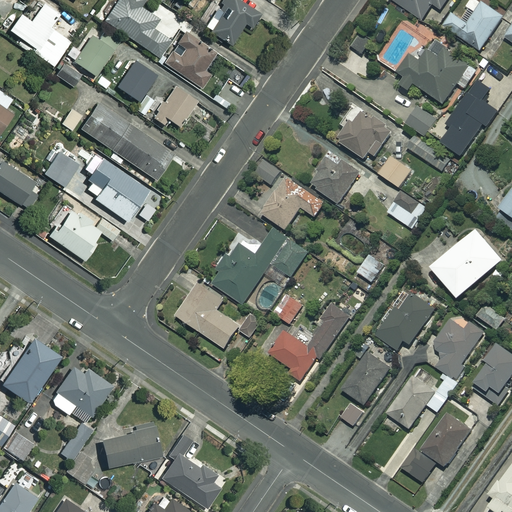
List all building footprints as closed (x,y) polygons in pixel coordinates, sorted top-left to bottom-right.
[(144,0),(116,0),(103,19),(158,57),(170,40),(152,28),(158,18),(141,6),(144,0)] [(260,14),(238,0),(222,0),(205,28),(231,43),(244,23),(251,28),(260,14)] [(449,0),(392,0),(423,19),(432,4),(443,10),(449,0)] [(58,13),(42,2),(30,20),(19,13),(8,29),(21,38),(18,43),(53,67),(70,41),(49,27),(58,13)] [(504,17),(484,3),(477,14),(471,10),(464,20),(454,14),(445,26),(481,50),(504,17)] [(120,40),(108,31),(102,39),(92,32),(73,57),(95,73),(120,40)] [(206,68),(216,53),(184,32),(176,43),(183,48),(178,55),(171,51),(164,62),(202,87),(211,72),(206,68)] [(372,43),(364,34),(353,46),(362,54),(372,43)] [(470,65),(435,42),(422,62),(412,55),(400,73),(407,78),(402,85),(411,91),(416,85),(445,104),(470,65)] [(156,74),(134,59),(116,86),(139,100),(156,74)] [(80,73),(63,61),(54,74),(71,86),(80,73)] [(493,91),(480,81),(446,127),(452,131),(444,143),(461,156),(495,110),(484,102),(493,91)] [(196,99),(175,84),(152,116),(163,124),(167,118),(178,125),(196,99)] [(11,98),(0,90),(0,131),(13,113),(5,107),(11,98)] [(173,154),(97,102),(79,127),(155,180),(173,154)] [(81,113),(70,106),(60,122),(70,129),(81,113)] [(393,130),(358,106),(348,120),(353,123),(340,142),(366,159),(371,153),(376,156),(393,130)] [(438,120),(419,107),(407,124),(427,137),(438,120)] [(415,136),(407,147),(443,172),(451,160),(415,136)] [(78,164),(58,151),(43,172),(64,186),(78,164)] [(148,188),(101,156),(86,178),(100,188),(93,198),(126,220),(148,188)] [(414,171),(392,157),(380,174),(403,189),(414,171)] [(340,166),(329,158),(311,184),(340,203),(360,172),(343,161),(340,166)] [(43,187),(0,160),(0,191),(28,209),(43,187)] [(282,172),(265,161),(256,174),(273,186),(282,172)] [(326,204),(287,177),(263,213),(288,230),(303,208),(317,217),(326,204)] [(428,209),(403,192),(389,214),(414,230),(428,209)] [(511,193),(501,209),(511,215),(511,193)] [(96,226),(66,205),(46,234),(85,261),(97,243),(93,240),(99,231),(111,239),(118,230),(101,218),(96,226)] [(310,253),(276,229),(257,255),(242,245),(232,258),(228,255),(218,268),(222,271),(214,283),(243,304),(265,273),(281,284),(289,274),(293,277),(310,253)] [(504,260),(478,230),(434,268),(460,298),(504,260)] [(405,240),(395,235),(391,245),(400,250),(405,240)] [(368,247),(352,236),(342,250),(357,262),(368,247)] [(384,265),(371,256),(359,273),(373,282),(384,265)] [(223,300),(200,284),(178,316),(225,349),(240,327),(217,310),(223,300)] [(436,309),(414,294),(402,311),(399,308),(379,336),(399,350),(405,341),(411,345),(436,309)] [(304,305),(287,295),(276,315),(292,325),(304,305)] [(352,316),(333,303),(318,324),(321,326),(308,345),(287,331),(271,355),(292,369),(289,372),(303,382),(320,357),(322,359),(352,316)] [(505,320),(486,305),(478,316),(497,330),(505,320)] [(467,330),(451,320),(434,347),(446,355),(438,367),(455,378),(485,332),(471,323),(467,330)] [(59,355),(31,336),(0,382),(28,401),(59,355)] [(490,363),(474,389),(499,405),(511,384),(511,353),(498,345),(488,361),(490,363)] [(392,367),(369,352),(344,390),(367,405),(392,367)] [(88,413),(91,415),(112,384),(85,367),(82,372),(70,365),(54,390),(56,392),(50,402),(68,414),(69,412),(83,421),(88,413)] [(441,379),(445,383),(429,406),(439,413),(459,384),(445,373),(441,379)] [(437,392),(415,376),(389,413),(411,429),(437,392)] [(364,411),(352,403),(342,417),(354,425),(364,411)] [(425,451),(446,467),(473,430),(451,414),(425,451)] [(0,415),(0,444),(1,445),(14,425),(0,415)] [(91,432),(79,424),(59,452),(71,460),(91,432)] [(160,455),(151,424),(99,438),(106,466),(132,459),(132,462),(160,455)] [(33,442),(16,431),(5,448),(23,459),(33,442)] [(190,442),(179,434),(166,453),(173,458),(160,477),(207,508),(220,487),(212,481),(217,474),(201,463),(198,466),(182,455),(190,442)] [(439,465),(416,448),(403,467),(426,483),(439,465)] [(81,453),(66,470),(80,482),(92,469),(87,458),(81,453)] [(0,511),(26,511),(37,497),(29,492),(37,480),(11,462),(0,478),(0,511)] [(59,476),(46,467),(40,475),(53,484),(59,476)] [(511,511),(511,468),(492,495),(497,499),(491,507),(497,511),(504,511),(505,511),(506,511),(511,511)] [(85,511),(65,498),(55,511),(85,511)] [(153,502),(146,511),(191,511),(170,499),(164,509),(153,502)]
